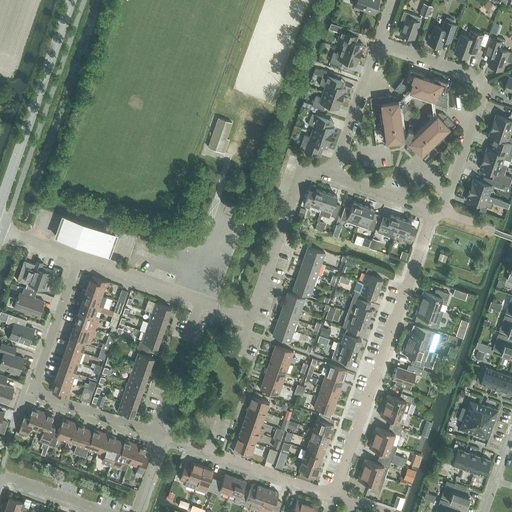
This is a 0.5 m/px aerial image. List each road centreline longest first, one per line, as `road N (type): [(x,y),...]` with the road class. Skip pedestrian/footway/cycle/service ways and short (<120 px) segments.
road 1 (residential): [(333,496),(432,211)]
road 2 (residential): [(443,214),(484,81),(378,42)]
road 3 (tertiary): [(0,207),(72,0)]
road 4 (residential): [(331,177),(305,168),(252,318)]
road 5 (residential): [(78,258),(252,318)]
road 6 (residential): [(333,496),(164,438)]
road 7 (residential): [(331,177),(378,42)]
road 8 (residential): [(164,438),(32,390)]
road 9 (residential): [(32,390),(78,258)]
